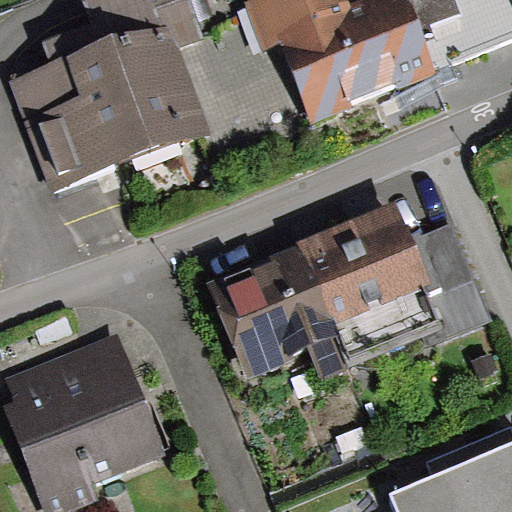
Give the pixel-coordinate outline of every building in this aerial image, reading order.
[(400,0),(254,0),(305,120),(429,69),(400,0)] [(511,0),(400,0),(429,69),(511,34),(511,0)] [(158,20),(10,81),(54,186),(202,125),(158,20)] [(305,239),(346,339),(443,299),(401,199),(305,239)] [(346,339),(305,239),(209,279),(250,379),(346,339)] [(118,330),(5,376),(15,401),(5,405),(48,511),(67,511),(102,498),(96,482),(168,452),(118,330)] [(511,511),(511,457),(395,506),(397,511),(511,511)]
